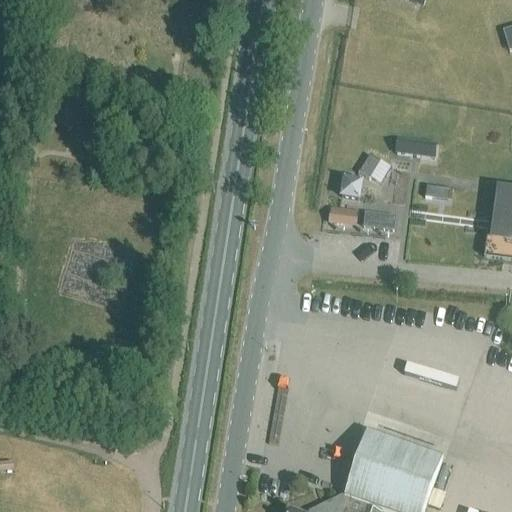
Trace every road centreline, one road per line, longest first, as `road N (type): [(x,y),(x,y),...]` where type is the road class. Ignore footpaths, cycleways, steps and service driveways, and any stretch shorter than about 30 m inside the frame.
road 1 (unclassified): [(223,511),(313,0)]
road 2 (primary): [(185,511),(262,0)]
road 3 (unclassified): [(151,511),(152,485),(136,460),(0,427)]
